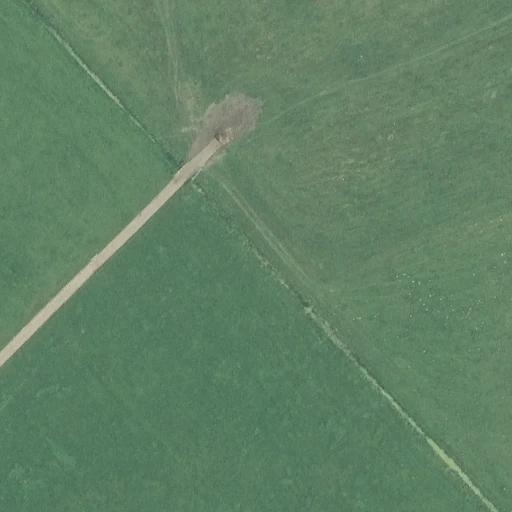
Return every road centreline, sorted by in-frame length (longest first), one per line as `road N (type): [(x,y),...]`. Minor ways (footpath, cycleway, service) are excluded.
road 1 (track): [(200,158),(333,121),(511,41)]
road 2 (track): [(0,358),(200,158)]
road 3 (track): [(61,0),(200,158)]
